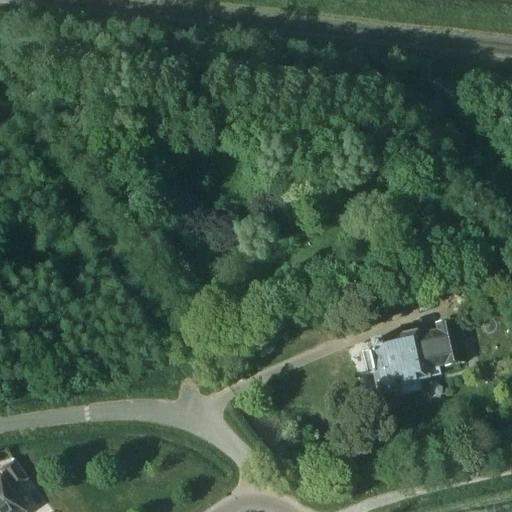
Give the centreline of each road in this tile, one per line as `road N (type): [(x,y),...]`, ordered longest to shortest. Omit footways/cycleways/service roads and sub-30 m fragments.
road 1 (residential): [(266,503),(262,475),(234,441),(178,418),(89,413)]
road 2 (track): [(367,511),(511,467)]
